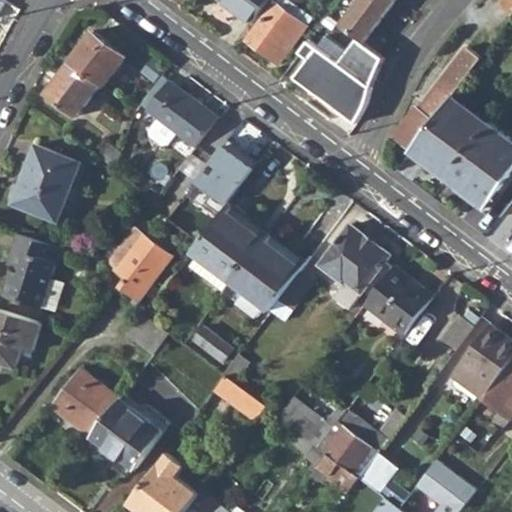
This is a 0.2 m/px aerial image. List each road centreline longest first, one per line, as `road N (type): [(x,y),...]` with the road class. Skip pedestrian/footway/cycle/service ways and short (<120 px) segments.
road 1 (residential): [(127,0),(368,183)]
road 2 (residential): [(368,183),(370,150),(408,68),(461,0)]
road 3 (residential): [(368,183),(511,291)]
road 4 (residential): [(0,107),(58,0)]
